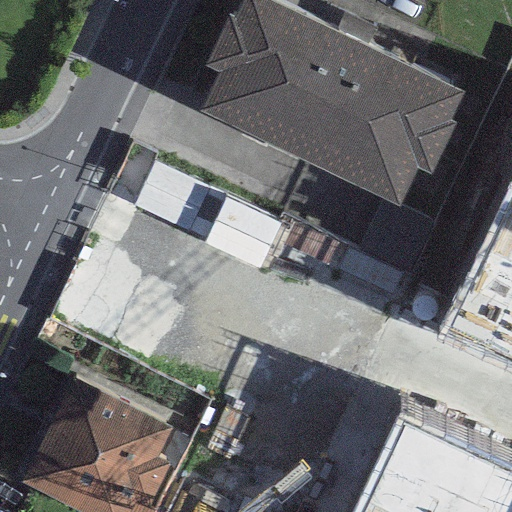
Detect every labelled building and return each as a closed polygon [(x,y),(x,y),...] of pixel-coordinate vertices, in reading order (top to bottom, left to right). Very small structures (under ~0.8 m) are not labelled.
[(464,90),(274,0),(240,0),(235,11),(230,9),(204,62),(220,69),(201,108),(400,202),(418,165),(432,171),(456,120),(451,117),(464,90)] [(511,166),(439,330),(511,362),(511,166)] [(367,256),(414,276),(435,227),(387,207),(367,256)] [(170,409),(73,361),(20,467),(111,511),(121,511),(136,483),(147,488),(168,446),(155,440),(170,409)] [(511,511),(511,445),(399,394),(344,511),(511,511)]
